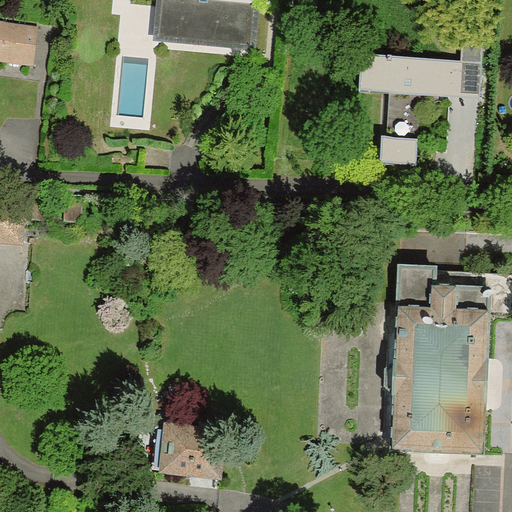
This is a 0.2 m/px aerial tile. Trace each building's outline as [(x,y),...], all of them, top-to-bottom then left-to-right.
[(260,5),(200,0),(158,0),(154,43),(256,52),(260,5)] [(39,28),(0,23),(0,64),(34,68),(39,28)] [(465,59),(484,60),(485,45),(466,44),(465,59)] [(483,65),(363,60),(362,96),(482,100),(483,65)] [(417,141),(383,140),(383,166),(416,167),(417,141)] [(26,219),(0,217),(0,243),(24,246),(26,219)] [(396,449),(485,453),(492,316),(511,316),(511,275),(405,270),(396,449)] [(169,429),(166,476),(225,481),(229,433),(169,429)] [(476,511),(504,511),(505,501),(501,500),(503,466),(479,465),(476,511)]
